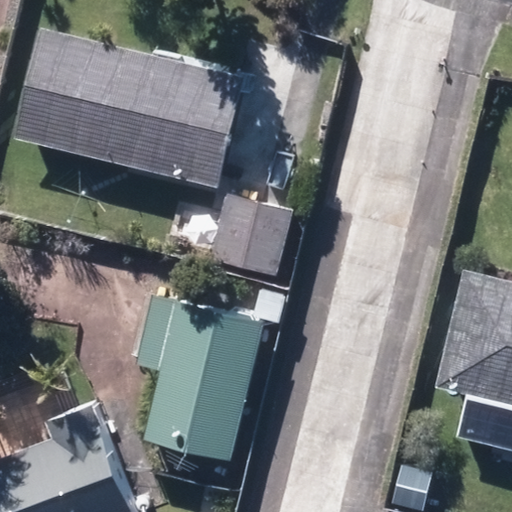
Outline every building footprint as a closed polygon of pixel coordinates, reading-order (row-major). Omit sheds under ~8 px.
[(15,139),(220,187),(247,78),(41,29),(15,139)] [(214,265),(279,278),(293,212),(227,199),(214,265)] [(439,386),(511,403),(511,279),(468,268),(439,386)] [(144,437),(232,459),(266,322),(155,294),(139,363),(162,369),(144,437)] [(0,455),(0,511),(136,511),(95,405),(2,442),(6,453),(0,455)]
